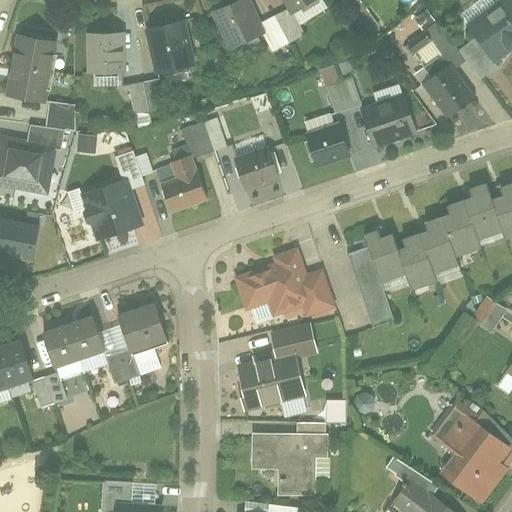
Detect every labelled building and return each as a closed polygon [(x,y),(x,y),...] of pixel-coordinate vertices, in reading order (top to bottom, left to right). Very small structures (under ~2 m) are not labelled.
[(258,36),(241,0),(240,0),(213,13),(230,49),(258,36)] [(318,0),(282,0),(291,15),(318,0)] [(511,44),(511,0),(503,0),(468,29),(493,60),(511,44)] [(196,67),(184,21),(148,31),(160,76),(196,67)] [(436,26),(409,47),(428,70),(454,49),(436,26)] [(118,73),(116,34),(87,35),(89,74),(118,73)] [(20,37),(15,68),(53,74),(58,43),(20,37)] [(424,87),(449,120),(478,98),(453,64),(424,87)] [(355,78),(338,81),(335,66),(324,68),(331,112),(360,107),(355,78)] [(15,68),(11,99),(48,105),(53,74),(15,68)] [(158,79),(129,84),(136,127),(151,124),(149,111),(163,108),(158,79)] [(419,136),(406,98),(360,112),(373,151),(419,136)] [(191,158),(228,146),(219,118),(182,129),(191,158)] [(352,160),(340,125),(306,137),(319,172),(352,160)] [(77,152),(94,153),(95,135),(79,134),(77,152)] [(56,149),(2,139),(0,147),(0,183),(48,193),(56,149)] [(283,179),(272,146),(229,160),(240,193),(283,179)] [(163,185),(173,214),(213,200),(197,156),(174,164),(180,179),(163,185)] [(127,180),(83,194),(97,239),(142,226),(127,180)] [(511,241),(511,186),(500,191),(501,196),(489,200),(486,190),(460,199),(461,204),(439,212),(442,221),(421,228),(424,236),(396,245),(393,236),(385,239),(383,233),(369,237),(384,283),(407,275),(413,293),(440,284),(437,277),(461,270),(457,258),(480,250),(478,244),(502,236),(505,244),(511,241)] [(41,226),(0,218),(0,255),(34,261),(41,226)] [(274,261),(235,277),(248,310),(268,302),(275,319),(305,307),(309,317),(338,306),(324,268),(308,274),(298,246),(272,256),(274,261)] [(509,311),(490,297),(474,320),(493,333),(509,311)] [(168,342),(155,304),(118,316),(131,354),(168,342)] [(95,321),(70,328),(78,357),(103,350),(95,321)] [(249,408),(308,398),(301,361),(322,357),(316,325),(276,332),(280,358),(241,365),(249,408)] [(70,328),(46,335),(54,364),(78,357),(70,328)] [(22,342),(0,348),(0,360),(8,388),(33,381),(22,342)] [(442,473),(470,494),(510,442),(460,404),(436,436),(458,453),(442,473)] [(301,433),(253,432),(253,469),(282,470),(281,495),(319,495),(319,458),(330,458),(330,434),(330,423),(301,423),(301,433)] [(454,511),(413,478),(396,498),(413,511),(454,511)]
